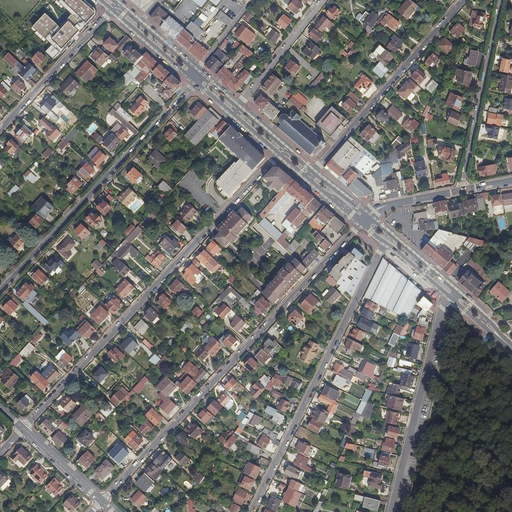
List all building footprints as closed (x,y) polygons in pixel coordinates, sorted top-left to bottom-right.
[(55,0),(70,14),(71,13),(74,15),(68,21),(67,20),(59,28),(53,23),(54,22),(45,14),(32,27),(52,45),(45,52),(53,60),(59,52),(60,53),(61,53),(70,44),(69,42),(75,36),(76,37),(94,17),(94,9),(95,9),(84,0),(83,0),(83,2),(80,0),(55,0)] [(296,13),(303,5),(296,0),(293,0),(292,2),(288,7),(296,13)] [(413,13),(418,7),(410,0),(407,0),(398,11),(409,20),(414,14),(413,13)] [(208,4),(203,14),(210,17),(215,8),(208,4)] [(335,20),(341,12),(335,7),(332,11),(330,9),(327,13),(327,14),(325,17),(330,21),(332,18),(335,20)] [(160,27),(168,16),(158,8),(150,18),(160,27)] [(232,20),(221,11),(216,17),(228,26),(232,20)] [(248,21),(252,15),(247,12),(244,17),(245,18),(244,19),(248,21)] [(365,26),(364,27),(367,30),(366,31),(367,31),(370,34),(372,31),(370,30),(371,29),(372,29),(374,27),(373,26),(376,22),(374,21),(378,16),(373,13),(371,16),(366,12),(363,17),(361,15),(357,19),(365,26)] [(399,23),(387,13),(385,16),(382,20),(383,20),(381,23),(387,28),(389,26),(394,30),(399,23)] [(482,23),(483,18),(485,18),(486,14),(478,13),(476,22),(471,21),(470,26),(477,27),(476,29),(478,29),(478,30),(480,30),(481,28),(482,28),(483,23),(482,23)] [(285,29),(291,21),(284,15),(277,24),(285,29)] [(184,30),(168,16),(160,27),(176,40),(184,30)] [(330,29),(333,24),(330,21),(325,17),(324,17),(316,27),(322,32),(324,29),(326,30),(326,29),(325,28),(326,27),(330,29)] [(202,34),(203,32),(196,27),(201,21),(197,19),(193,24),(191,22),(184,30),(176,40),(181,45),(188,51),(202,34)] [(242,41),(250,31),(245,27),(247,23),(242,19),(239,23),(243,25),(235,35),(242,41)] [(457,39),(465,30),(458,23),(450,32),(457,39)] [(273,44),(280,36),(270,28),(268,32),(270,33),(266,38),(273,44)] [(323,35),(314,29),(311,33),(312,35),(311,36),(318,42),(323,35)] [(207,51),(200,45),(206,37),(202,34),(188,51),(201,61),(209,50),(208,49),(207,51)] [(394,53),(403,42),(395,35),(389,41),(390,42),(387,46),(394,53)] [(115,49),(121,54),(122,52),(128,46),(132,41),(126,36),(117,45),(118,46),(115,49)] [(118,46),(117,45),(109,38),(103,45),(112,53),(115,49),(118,46)] [(447,54),(454,46),(445,38),(438,46),(447,54)] [(227,56),(221,51),(226,44),(224,42),(212,58),(205,65),(215,74),(223,65),(221,64),(227,56)] [(312,60),(321,49),(312,42),(303,53),(312,60)] [(228,85),(242,68),(245,65),(242,63),(240,65),(238,63),(235,68),(236,69),(232,75),(230,73),(227,70),(231,64),(232,65),(242,54),(244,56),(246,57),(246,56),(250,59),(252,58),(254,54),(243,45),(217,75),(228,85)] [(142,56),(131,47),(130,48),(128,46),(122,52),(125,54),(124,55),(135,64),(142,56)] [(27,57),(18,48),(15,51),(24,59),(25,60),(27,57)] [(105,61),(108,57),(100,49),(91,58),(100,66),(101,66),(105,61)] [(389,63),(387,62),(392,56),(385,50),(378,59),(380,61),(372,71),(381,79),(388,70),(385,67),(389,63)] [(433,68),(433,69),(441,60),(440,60),(442,57),(436,51),(433,54),(426,62),(433,68)] [(474,70),(478,52),(471,51),(468,60),(465,60),(464,64),(468,65),(468,69),(474,70)] [(46,59),(39,52),(32,60),(39,66),(46,59)] [(134,78),(152,59),(145,53),(142,56),(135,64),(126,73),(120,79),(127,86),(134,78)] [(27,83),(37,71),(25,60),(24,59),(22,61),(27,66),(25,69),(8,54),(2,59),(12,69),(18,74),(27,83)] [(245,65),(250,59),(246,56),(246,57),(244,56),(238,63),(240,65),(242,63),(245,65)] [(140,84),(148,75),(145,72),(149,68),(153,72),(159,65),(152,59),(134,78),(140,84)] [(508,73),(510,61),(502,59),(500,71),(508,73)] [(86,83),(97,70),(88,61),(76,74),(86,83)] [(295,76),(301,68),(292,61),(286,69),(295,76)] [(426,62),(423,66),(429,72),(433,68),(426,62)] [(153,72),(152,73),(160,81),(161,80),(164,82),(169,77),(167,76),(169,73),(159,65),(153,72)] [(236,91),(250,75),(242,68),(228,85),(236,91)] [(18,74),(12,69),(10,71),(15,77),(18,74)] [(420,84),(426,77),(418,70),(412,77),(420,84)] [(469,87),(472,73),(457,70),(455,76),(459,76),(457,84),(469,87)] [(318,89),(327,77),(322,73),(313,84),(318,89)] [(272,96),(282,82),(273,74),(262,88),(265,90),(272,96)] [(328,83),(333,77),(331,74),(328,77),(325,81),(328,83)] [(180,87),(180,82),(171,75),(169,77),(164,82),(158,89),(156,91),(156,92),(159,95),(165,89),(166,90),(161,94),(164,97),(167,95),(169,97),(170,98),(180,87)] [(509,93),(511,81),(511,76),(502,75),(499,91),(509,93)] [(150,85),(154,80),(149,76),(145,80),(150,85)] [(363,94),(372,83),(364,76),(354,87),(363,94)] [(27,84),(20,78),(13,86),(20,92),(27,84)] [(76,90),(80,86),(71,78),(65,85),(72,92),(74,89),(76,90)] [(432,93),(439,84),(433,79),(426,88),(432,93)] [(415,85),(409,80),(402,87),(409,92),(415,85)] [(0,97),(1,99),(10,89),(2,82),(0,84),(0,85),(0,86),(0,97)] [(72,92),(65,85),(64,85),(60,89),(68,96),(72,92)] [(355,104),(359,99),(350,91),(346,96),(349,99),(342,107),(349,113),(356,105),(355,104)] [(458,111),(463,99),(452,94),(450,98),(449,98),(446,105),(458,111)] [(60,109),(64,105),(53,95),(40,109),(56,123),(59,119),(50,111),(56,105),(60,109)] [(280,112),(261,96),(256,102),(257,105),(274,120),(280,112)] [(145,109),(143,107),(142,106),(146,102),(140,97),(136,101),(137,103),(130,110),(138,117),(145,109)] [(303,106),(292,97),(289,101),(300,110),(303,106)] [(511,113),(511,111),(511,100),(505,98),(502,111),(511,113)] [(38,100),(34,104),(39,109),(43,104),(38,100)] [(213,127),(221,118),(210,108),(208,111),(200,104),(198,107),(197,106),(189,115),(197,123),(184,137),(195,147),(213,127)] [(402,115),(392,106),(386,113),(387,114),(393,119),(396,122),(402,115)] [(425,118),(427,113),(430,108),(430,107),(427,106),(422,116),(425,118)] [(132,118),(121,107),(119,109),(117,111),(116,112),(117,112),(127,122),(128,122),(132,118)] [(341,125),(347,119),(332,107),(317,125),(331,137),(339,128),(341,130),(344,127),(341,125)] [(310,129),(300,121),(302,118),(293,111),(288,117),(286,115),(282,115),(279,119),(279,123),(281,125),(278,128),(310,156),(320,145),(323,147),(325,144),(323,142),(323,141),(322,140),(312,132),(314,130),(311,128),(310,129)] [(382,124),(389,116),(382,111),(376,118),(382,124)] [(127,122),(117,112),(114,115),(135,135),(138,132),(128,122),(127,122)] [(456,126),(461,116),(452,112),(447,122),(456,126)] [(501,126),(503,115),(498,114),(489,113),(487,123),(501,126)] [(230,127),(231,126),(221,118),(213,127),(216,130),(212,134),(219,140),(219,139),(230,127)] [(59,132),(50,124),(49,124),(43,119),(38,124),(41,126),(43,125),(49,131),(46,135),(53,141),(60,133),(59,132)] [(403,124),(401,125),(403,127),(407,130),(408,129),(412,132),(419,124),(414,120),(412,122),(408,119),(404,125),(403,124)] [(487,125),(486,131),(490,132),(488,138),(497,140),(498,139),(501,139),(502,136),(503,136),(504,130),(503,129),(487,125)] [(22,144),(30,135),(32,137),(34,134),(26,127),(25,126),(15,136),(18,138),(17,139),(15,138),(13,141),(22,149),(25,147),(22,144)] [(176,135),(179,132),(173,126),(164,136),(170,142),(172,140),(176,135)] [(373,145),(380,136),(376,133),(376,132),(369,126),(360,135),(368,142),(368,141),(373,145)] [(263,155),(230,127),(219,139),(220,140),(227,146),(229,144),(233,147),(231,149),(238,155),(241,158),(243,160),(240,163),(238,162),(237,163),(219,183),(218,184),(225,190),(231,195),(240,185),(248,176),(247,175),(253,168),(254,169),(263,159),(263,155)] [(69,142),(79,132),(75,129),(70,135),(70,134),(65,139),(69,142)] [(121,141),(128,134),(121,129),(115,136),(121,141)] [(112,151),(121,141),(115,136),(113,133),(103,144),(112,151)] [(99,143),(102,139),(97,134),(94,138),(99,143)] [(58,146),(65,139),(66,138),(64,136),(61,139),(62,140),(57,145),(58,146)] [(406,143),(398,136),(396,139),(402,145),(406,143)] [(339,177),(364,149),(351,137),(326,165),(329,168),(327,170),(329,173),(332,170),(339,177)] [(58,146),(58,147),(62,150),(65,146),(67,147),(70,144),(69,142),(65,139),(58,146)] [(402,145),(396,139),(390,145),(395,150),(402,145)] [(22,150),(11,140),(7,144),(8,146),(5,149),(15,158),(22,150)] [(238,155),(231,149),(227,146),(220,140),(219,142),(236,157),(238,155)] [(403,154),(411,148),(411,145),(410,140),(406,143),(402,145),(395,150),(396,156),(397,159),(404,157),(403,154)] [(453,163),(456,150),(439,147),(437,155),(441,156),(440,160),(453,163)] [(48,158),(53,152),(49,148),(44,154),(48,158)] [(360,177),(376,159),(364,149),(339,177),(337,180),(358,198),(374,195),(357,180),(360,177)] [(393,173),(391,164),(398,163),(397,159),(396,156),(395,150),(379,162),(380,169),(382,175),(393,173)] [(166,161),(155,151),(147,160),(154,166),(153,167),(157,170),(161,165),(162,165),(166,161)] [(98,166),(106,158),(100,152),(92,161),(97,165),(95,167),(101,172),(103,170),(98,166)] [(425,170),(423,160),(422,159),(414,160),(414,164),(417,178),(427,176),(426,173),(427,172),(426,170),(425,170)] [(33,172),(39,165),(37,162),(31,169),(33,172)] [(219,183),(237,163),(235,162),(218,182),(219,183)] [(496,174),(498,164),(478,168),(480,176),(484,175),(484,177),(496,174)] [(86,179),(94,170),(88,165),(85,168),(83,166),(81,168),(83,170),(78,175),(81,178),(83,176),(86,179)] [(247,181),(259,168),(258,166),(246,180),(247,181)] [(134,184),(141,175),(134,168),(127,175),(132,180),(131,181),(134,184)] [(279,192),(291,178),(279,168),(274,168),(264,178),(265,179),(269,183),(268,184),(267,185),(273,190),(274,189),(275,188),(279,191),(279,192)] [(382,175),(380,169),(372,175),(375,180),(377,187),(378,191),(383,190),(382,186),(384,186),(382,175)] [(24,176),(27,179),(32,175),(28,171),(24,176)] [(384,186),(385,194),(390,193),(390,190),(403,187),(399,172),(393,173),(382,175),(384,186)] [(449,184),(447,174),(440,176),(441,180),(436,181),(437,186),(449,184)] [(72,195),(82,184),(75,177),(67,185),(69,187),(67,190),(72,195)] [(269,213),(295,182),(291,178),(279,192),(259,216),(263,219),(264,219),(269,213)] [(414,190),(412,180),(404,181),(406,192),(410,192),(410,191),(414,190)] [(172,190),(163,182),(157,188),(166,196),(172,190)] [(314,198),(295,182),(269,213),(270,214),(274,214),(289,196),(289,195),(291,194),(294,197),(294,196),(298,199),(297,200),(300,203),(301,202),(302,203),(283,225),(287,229),(292,224),(295,221),(296,219),(314,198)] [(11,197),(15,193),(17,191),(19,188),(16,185),(7,194),(11,197)] [(232,196),(242,186),(240,185),(231,195),(232,196)] [(137,195),(128,187),(125,191),(126,192),(123,195),(122,194),(118,198),(126,206),(129,202),(131,202),(137,195)] [(511,202),(511,192),(502,194),(504,204),(511,202)] [(504,204),(502,194),(490,197),(493,211),(503,209),(502,205),(504,204)] [(43,219),(53,207),(42,197),(32,208),(43,219)] [(301,223),(306,217),(305,217),(309,212),(307,210),(310,208),(311,209),(315,212),(322,205),(314,198),(296,219),(301,223)] [(484,200),(483,199),(477,200),(464,202),(466,213),(465,213),(465,215),(466,220),(469,219),(467,213),(485,209),(484,200)] [(448,211),(446,201),(433,203),(436,213),(448,211)] [(104,215),(111,208),(104,202),(101,205),(100,204),(97,208),(104,215)] [(194,217),(198,213),(188,204),(184,209),(185,210),(180,216),(187,222),(193,216),(194,217)] [(465,213),(463,204),(449,207),(450,216),(454,215),(454,217),(465,215),(465,213)] [(327,225),(335,216),(324,207),(316,215),(327,225)] [(237,237),(243,230),(248,225),(247,224),(250,221),(253,218),(243,209),(237,215),(236,213),(235,212),(225,222),(224,221),(216,229),(219,231),(220,233),(215,239),(225,248),(230,242),(231,243),(237,237)] [(225,222),(235,212),(233,211),(224,221),(225,222)] [(426,224),(425,219),(427,219),(426,212),(414,215),(414,217),(415,217),(416,221),(418,220),(420,230),(439,230),(437,222),(426,224)] [(93,227),(100,220),(96,216),(95,216),(92,213),(85,220),(93,227)] [(149,224),(155,217),(153,215),(151,213),(144,219),(149,224)] [(36,229),(44,221),(36,214),(27,225),(30,228),(32,225),(36,229)] [(340,233),(346,226),(335,216),(327,225),(324,229),(320,234),(334,246),(343,236),(340,233)] [(498,228),(505,227),(503,216),(497,217),(498,228)] [(324,229),(313,218),(309,224),(317,231),(320,234),(324,229)] [(282,235),(264,219),(263,219),(259,225),(277,241),(282,235)] [(186,228),(178,221),(172,227),(180,235),(186,228)] [(256,223),(252,227),(258,233),(262,228),(256,223)] [(89,232),(81,225),(75,232),(83,239),(89,232)] [(127,235),(135,228),(131,225),(125,232),(124,231),(122,233),(127,237),(128,236),(127,235)] [(127,237),(125,240),(128,242),(130,244),(142,231),(138,226),(128,236),(127,237)] [(104,237),(108,233),(103,229),(100,233),(104,237)] [(441,246),(452,233),(439,230),(422,251),(431,259),(441,246)] [(334,246),(320,234),(317,231),(313,235),(320,242),(322,240),(324,242),(321,246),(328,252),(334,246)] [(284,240),(288,236),(284,232),(282,235),(277,241),(286,249),(290,245),(284,240)] [(18,249),(25,241),(18,234),(10,242),(18,249)] [(159,246),(167,238),(162,234),(154,242),(159,246)] [(499,245),(504,240),(500,237),(494,244),(499,245)] [(169,255),(179,245),(173,240),(171,242),(167,238),(159,246),(169,255)] [(312,245),(305,238),(300,244),(307,250),(309,248),(312,245)] [(482,247),(486,242),(470,238),(467,241),(482,247)] [(67,251),(74,244),(68,239),(58,250),(67,259),(71,254),(67,251)] [(100,251),(106,244),(102,240),(96,247),(100,251)] [(300,244),(295,240),(290,245),(286,249),(291,254),(300,244)] [(215,256),(221,249),(213,241),(207,248),(208,248),(205,251),(213,258),(215,255),(215,256)] [(482,247),(467,241),(464,245),(476,254),(482,247)] [(130,244),(128,242),(117,254),(115,251),(112,254),(117,258),(120,261),(129,251),(134,256),(138,252),(130,244)] [(438,264),(448,252),(441,246),(431,259),(438,264)] [(366,265),(368,263),(365,261),(363,263),(360,261),(365,255),(355,247),(353,249),(352,248),(351,250),(352,251),(350,253),(356,258),(360,262),(362,263),(362,264),(366,266),(367,267),(366,265)] [(307,268),(319,254),(315,250),(313,252),(309,248),(307,250),(302,256),(306,259),(302,264),(307,268)] [(338,283),(356,258),(350,253),(345,249),(342,253),(346,257),(336,267),(332,263),(328,267),(332,271),(329,275),(330,276),(338,283)] [(157,257),(155,256),(159,252),(157,251),(154,255),(153,254),(150,258),(153,261),(157,257)] [(216,262),(204,251),(198,258),(209,269),(216,262)] [(148,255),(145,258),(157,269),(160,265),(161,266),(163,264),(162,264),(166,259),(159,252),(155,256),(157,257),(153,261),(150,258),(148,255)] [(453,258),(454,257),(448,252),(438,264),(444,269),(450,261),(452,259),(453,258)] [(113,264),(115,266),(113,268),(123,277),(126,274),(127,275),(131,271),(117,258),(112,254),(110,256),(113,258),(116,260),(116,259),(117,260),(113,264)] [(64,265),(57,257),(54,260),(52,259),(47,264),(46,264),(42,267),(49,274),(53,270),(54,271),(58,267),(59,266),(61,268),(64,265)] [(292,291),(300,283),(298,281),(303,276),(302,274),(307,269),(307,268),(302,264),(296,258),(290,264),(289,264),(287,267),(284,269),(283,271),(281,273),(279,274),(277,277),(275,279),(272,283),(267,287),(267,288),(268,289),(263,294),(274,305),(279,299),(280,300),(290,290),(292,291)] [(352,296),(353,297),(367,267),(366,266),(362,264),(362,263),(360,262),(356,258),(338,283),(339,284),(341,286),(339,289),(344,293),(346,290),(352,296)] [(364,297),(408,318),(422,291),(384,258),(364,297)] [(471,259),(466,265),(487,281),(492,275),(471,259)] [(98,269),(102,265),(97,260),(92,265),(95,268),(91,271),(94,274),(95,272),(98,269)] [(200,264),(196,260),(192,264),(197,269),(200,264)] [(450,275),(457,267),(450,261),(444,269),(450,275)] [(189,281),(196,274),(189,267),(186,271),(187,272),(184,276),(189,281)] [(42,286),(48,279),(39,270),(32,277),(42,286)] [(475,295),(485,284),(469,270),(459,281),(475,295)] [(338,283),(330,276),(327,280),(335,286),(338,283)] [(131,292),(134,288),(125,280),(115,291),(123,298),(127,294),(129,291),(130,292),(131,292)] [(176,295),(184,286),(177,280),(170,288),(176,295)] [(511,293),(500,282),(492,289),(500,297),(499,298),(503,302),(511,293)] [(30,294),(35,288),(31,284),(29,286),(26,283),(19,291),(25,297),(29,293),(30,294)] [(225,299),(228,295),(232,299),(234,297),(236,299),(238,298),(241,300),(240,301),(246,307),(247,305),(249,306),(250,304),(230,286),(223,293),(221,295),(219,298),(228,306),(230,303),(225,299)] [(332,305),(341,295),(335,288),(334,288),(330,291),(324,298),(332,305)] [(282,302),(292,291),(290,290),(280,300),(282,302)] [(348,301),(352,296),(346,290),(344,293),(342,295),(348,301)] [(167,291),(163,295),(171,302),(174,299),(167,291)] [(418,304),(424,309),(427,311),(429,309),(435,313),(437,304),(435,302),(436,301),(427,293),(426,294),(422,299),(421,298),(419,301),(420,302),(418,304)] [(319,308),(322,304),(316,298),(312,295),(312,294),(300,306),(308,313),(316,305),(319,308)] [(111,299),(113,297),(111,295),(109,295),(105,299),(108,302),(109,303),(112,300),(111,299)] [(171,302),(163,295),(160,299),(161,300),(158,303),(165,309),(171,302)] [(114,315),(123,305),(113,296),(113,297),(111,299),(112,300),(109,303),(108,302),(104,306),(114,315)] [(18,307),(12,302),(15,298),(14,297),(11,300),(10,300),(3,309),(10,315),(18,307)] [(263,313),(270,305),(262,297),(258,302),(255,299),(252,302),(256,306),(254,308),(260,314),(262,312),(263,313)] [(20,303),(15,298),(12,302),(18,307),(20,303)] [(26,301),(22,305),(45,326),(48,322),(26,301)] [(376,308),(378,305),(369,301),(365,308),(374,312),(375,313),(377,310),(376,308)] [(223,319),(231,310),(225,304),(220,309),(218,308),(215,312),(223,319)] [(158,317),(162,313),(160,311),(157,308),(154,305),(146,313),(147,314),(145,316),(152,323),(158,317)] [(99,325),(108,315),(99,307),(90,317),(99,325)] [(198,313),(200,310),(197,307),(192,313),(197,318),(200,315),(198,313)] [(373,315),(374,312),(365,308),(362,315),(370,320),(371,317),(373,318),(374,316),(373,315)] [(426,321),(428,312),(427,311),(424,309),(422,310),(422,311),(414,308),(412,311),(419,314),(418,317),(420,318),(419,324),(428,326),(429,322),(426,321)] [(294,313),(288,319),(298,329),(304,323),(301,321),(304,318),(296,311),(294,313)] [(83,323),(76,331),(82,336),(83,337),(84,336),(87,339),(95,330),(85,320),(87,319),(83,315),(79,319),(83,323)] [(194,324),(197,322),(198,320),(192,315),(189,319),(194,324)] [(243,326),(246,323),(239,316),(231,325),(238,332),(241,329),(243,326)] [(156,325),(161,320),(158,317),(152,323),(155,325),(156,325)] [(377,329),(379,325),(363,317),(359,326),(370,332),(370,331),(372,327),(377,329)] [(150,327),(142,320),(134,329),(142,336),(150,327)] [(410,323),(411,322),(407,321),(407,322),(404,327),(401,334),(404,335),(408,326),(410,323)] [(186,331),(190,327),(185,323),(179,329),(185,334),(186,333),(187,332),(186,331)] [(401,334),(404,327),(401,326),(398,324),(394,333),(397,334),(400,336),(401,334)] [(424,337),(427,326),(419,324),(415,338),(422,340),(423,336),(424,337)] [(276,340),(280,337),(286,344),(292,339),(280,326),(275,330),(273,327),(268,331),(276,340)] [(77,341),(82,336),(76,331),(73,328),(66,336),(64,334),(60,338),(70,347),(74,343),(73,342),(74,340),(75,341),(76,340),(77,341)] [(360,342),(364,332),(356,328),(353,334),(351,333),(349,337),(360,342)] [(395,347),(400,336),(397,334),(394,333),(389,344),(392,346),(395,347)] [(35,344),(42,336),(39,334),(32,341),(35,344)] [(230,348),(237,341),(231,335),(230,336),(226,339),(224,337),(223,337),(219,342),(223,346),(225,347),(227,345),(230,348)] [(223,346),(219,342),(213,337),(209,341),(210,342),(208,345),(204,349),(209,354),(212,357),(219,349),(220,350),(223,346)] [(269,354),(278,343),(275,340),(274,342),(270,339),(269,339),(268,339),(267,339),(266,340),(266,342),(264,345),(266,347),(264,349),(269,354)] [(355,352),(359,343),(350,339),(346,348),(348,349),(355,352)] [(129,354),(137,346),(132,342),(130,344),(126,340),(121,346),(129,354)] [(152,347),(144,340),(142,342),(150,350),(152,347)] [(175,344),(170,340),(167,343),(172,348),(175,344)] [(316,350),(319,345),(310,341),(307,346),(305,345),(303,349),(306,350),(304,354),(301,360),(309,364),(312,358),(314,355),(315,355),(316,356),(318,351),(316,350)] [(26,357),(34,348),(29,343),(20,352),(23,355),(26,357)] [(406,357),(417,359),(420,345),(409,343),(406,357)] [(389,358),(395,347),(392,346),(386,357),(389,358)] [(203,361),(209,354),(204,349),(201,347),(195,354),(203,361)] [(127,359),(122,355),(122,354),(116,348),(112,352),(111,351),(108,354),(110,356),(108,358),(114,364),(119,358),(122,360),(124,362),(127,359)] [(262,366),(271,356),(269,354),(264,349),(254,360),(262,366)] [(59,361),(57,364),(62,370),(72,359),(62,350),(55,357),(59,361)] [(161,360),(155,354),(149,361),(154,367),(155,366),(157,364),(161,360)] [(160,367),(169,358),(166,355),(161,360),(157,364),(160,367)] [(15,367),(22,360),(20,358),(17,356),(10,363),(15,367)] [(252,372),(258,364),(251,358),(245,366),(252,372)] [(373,373),(376,366),(364,360),(359,371),(364,374),(378,381),(379,379),(379,378),(374,376),(375,374),(373,373)] [(200,372),(190,362),(182,370),(193,380),(193,379),(197,383),(207,373),(203,369),(200,372)] [(350,381),(353,374),(343,369),(344,367),(338,363),(333,372),(338,374),(347,379),(350,381)] [(50,383),(59,374),(51,367),(49,369),(48,367),(44,372),(48,375),(45,379),(50,383)] [(362,379),(364,374),(359,371),(350,367),(348,371),(357,375),(356,376),(362,379)] [(104,380),(109,374),(101,368),(93,377),(100,384),(104,380)] [(9,388),(18,379),(8,369),(2,376),(4,377),(1,380),(9,388)] [(33,380),(21,369),(18,372),(27,380),(31,383),(33,380)] [(301,382),(281,372),(278,379),(299,390),(301,386),(299,385),(301,382)] [(37,384),(43,378),(43,377),(40,374),(34,381),(37,384)] [(196,384),(185,374),(176,384),(187,394),(196,384)] [(343,387),(347,379),(338,374),(334,383),(343,387)] [(411,388),(414,376),(404,374),(401,385),(403,386),(408,387),(409,387),(411,388)] [(167,397),(177,386),(165,375),(163,377),(165,379),(157,388),(162,392),(164,394),(167,397)] [(133,389),(138,394),(144,387),(143,386),(148,379),(145,376),(133,389)] [(266,385),(271,379),(268,376),(260,384),(265,389),(267,386),(266,385)] [(275,385),(276,383),(276,381),(277,380),(276,379),(273,377),(267,386),(265,389),(275,394),(280,396),(294,403),(296,400),(289,396),(289,397),(274,390),(274,389),(272,388),(273,385),(275,385)] [(43,391),(49,384),(43,378),(37,384),(36,385),(43,391)] [(229,390),(237,382),(233,378),(230,381),(229,380),(227,382),(228,383),(225,386),(229,390)] [(24,391),(30,384),(26,381),(20,388),(24,391)] [(256,389),(251,394),(256,399),(265,389),(260,384),(257,381),(252,386),(256,389)] [(389,387),(387,394),(392,395),(392,396),(398,397),(401,389),(408,390),(408,387),(403,386),(401,385),(395,384),(393,388),(389,387)] [(374,388),(373,391),(374,391),(380,393),(380,392),(385,393),(386,385),(385,385),(384,387),(381,387),(381,390),(374,388)] [(335,401),(339,392),(326,386),(322,394),(335,401)] [(125,398),(129,394),(122,388),(110,401),(117,407),(125,398)] [(130,397),(135,392),(132,390),(131,392),(129,394),(125,398),(128,401),(131,398),(130,397)] [(376,404),(377,400),(374,399),(374,396),(373,395),(374,391),(373,391),(373,392),(370,396),(367,402),(374,404),(376,404)] [(162,392),(158,396),(165,402),(160,407),(168,414),(176,405),(167,397),(164,394),(162,392)] [(225,393),(217,401),(228,411),(233,405),(233,401),(231,400),(231,399),(225,393)] [(33,401),(26,395),(18,404),(24,410),(33,401)] [(338,403),(322,395),(320,399),(331,405),(327,411),(330,412),(332,414),(338,403)] [(401,411),(404,399),(398,397),(392,396),(391,395),(388,407),(401,411)] [(247,406),(236,396),(235,398),(246,409),(247,410),(248,410),(250,407),(247,405),(247,406)] [(67,413),(76,404),(68,397),(60,406),(67,413)] [(286,412),(290,403),(282,399),(280,403),(278,407),(278,408),(286,412)] [(365,407),(367,403),(364,401),(362,400),(356,412),(357,412),(361,414),(363,412),(364,409),(365,407)] [(215,415),(222,407),(215,401),(208,408),(215,415)] [(104,420),(114,409),(115,408),(109,402),(98,413),(104,420)] [(81,423),(90,413),(83,406),(74,416),(81,423)] [(266,411),(275,416),(273,419),(271,423),(276,425),(277,422),(280,424),(284,416),(276,412),(277,410),(268,406),(266,411)] [(213,415),(205,408),(197,416),(205,423),(213,415)] [(324,424),(330,412),(327,411),(323,409),(322,412),(315,408),(311,417),(313,418),(324,423),(324,424)] [(163,417),(160,414),(159,415),(152,409),(146,416),(156,426),(163,418),(162,418),(163,417)] [(237,420),(242,423),(244,420),(247,416),(250,412),(248,410),(247,410),(246,409),(243,413),(241,412),(238,416),(236,418),(237,420)] [(398,417),(400,413),(389,410),(386,422),(397,425),(398,421),(398,417)] [(258,424),(261,418),(260,417),(250,412),(247,416),(244,420),(242,423),(244,425),(247,420),(246,420),(248,417),(250,418),(248,421),(247,423),(252,425),(254,422),(258,424)] [(356,425),(361,416),(361,414),(357,412),(356,412),(352,421),(351,423),(352,423),(356,425)] [(104,420),(98,413),(95,417),(102,423),(104,420)] [(358,429),(364,417),(361,416),(356,425),(355,428),(358,429)] [(319,433),(324,423),(313,418),(309,428),(319,433)] [(56,429),(46,419),(40,426),(45,431),(44,432),(49,436),(56,429)] [(151,432),(154,428),(147,421),(139,430),(145,435),(149,430),(151,432)] [(61,433),(67,426),(63,422),(59,426),(56,429),(59,431),(52,439),(60,446),(67,439),(61,433)] [(203,431),(195,423),(192,427),(190,428),(188,427),(185,430),(195,439),(203,431)] [(242,423),(234,434),(239,437),(245,440),(248,442),(249,440),(239,434),(245,425),(244,425),(242,423)] [(352,434),(354,428),(355,428),(356,425),(352,423),(346,434),(348,435),(350,436),(352,434)] [(386,433),(385,436),(396,439),(399,428),(388,426),(388,429),(389,429),(388,433),(386,433)] [(270,437),(272,433),(273,432),(265,428),(262,433),(263,434),(270,437)] [(83,450),(93,439),(85,431),(75,441),(83,450)] [(183,445),(189,439),(182,432),(179,436),(178,434),(175,437),(176,438),(183,445)] [(218,439),(226,446),(232,437),(230,434),(225,439),(221,436),(218,439)] [(234,444),(238,438),(239,437),(234,434),(234,435),(232,437),(226,446),(225,447),(230,449),(231,448),(234,444)] [(266,449),(271,440),(273,441),(274,442),(273,444),(278,446),(280,442),(276,440),(270,437),(263,434),(259,442),(263,444),(261,446),(266,449)] [(135,450),(143,441),(137,435),(129,444),(135,450)] [(391,454),(395,441),(386,438),(385,443),(382,442),(382,445),(380,451),(382,452),(390,454),(391,454)] [(186,447),(192,441),(189,439),(183,445),(186,447)] [(297,451),(300,452),(309,457),(312,450),(308,448),(310,445),(305,442),(304,444),(300,441),(296,448),(298,449),(297,451)] [(258,453),(260,449),(253,445),(253,444),(250,443),(249,444),(247,448),(258,453)] [(119,463),(129,453),(119,444),(110,454),(119,463)] [(32,458),(21,447),(11,458),(15,462),(17,460),(24,466),(32,458)] [(184,466),(190,459),(181,450),(174,457),(184,466)] [(95,459),(87,451),(78,460),(86,467),(95,459)] [(167,466),(173,460),(164,452),(153,463),(162,471),(166,466),(167,466)] [(305,466),(309,459),(311,460),(312,458),(309,457),(300,452),(296,459),(297,459),(296,462),(295,462),(294,464),(310,473),(312,469),(305,466)] [(387,466),(390,454),(382,452),(378,465),(383,466),(383,465),(387,466)] [(268,468),(271,462),(266,459),(266,460),(261,458),(258,464),(268,468)] [(108,475),(114,468),(106,460),(95,472),(101,478),(106,473),(108,475)] [(154,482),(163,472),(162,471),(153,463),(145,472),(149,475),(148,476),(154,482)] [(255,479),(260,468),(250,463),(244,473),(255,479)] [(47,476),(42,470),(43,469),(39,466),(38,467),(36,465),(28,472),(40,483),(47,476)] [(297,469),(294,467),(289,465),(285,474),(297,479),(301,471),(297,469)] [(201,486),(205,479),(206,480),(210,474),(209,473),(207,472),(206,474),(204,476),(199,484),(198,485),(201,486)] [(380,482),(382,474),(373,472),(371,477),(370,485),(382,488),(383,483),(380,482)] [(199,484),(204,476),(201,473),(197,477),(196,476),(193,479),(199,484)] [(145,492),(154,482),(148,476),(145,474),(136,483),(145,492)] [(348,489),(351,477),(340,474),(337,486),(348,489)] [(250,490),(254,481),(246,477),(241,486),(250,490)] [(305,485),(293,479),(292,480),(290,479),(287,485),(289,486),(289,487),(301,493),(305,485)] [(61,491),(56,487),(57,486),(52,480),(45,488),(55,498),(61,491)] [(190,497),(177,485),(174,487),(187,499),(190,497)] [(301,493),(289,487),(287,492),(285,492),(284,495),(285,496),(283,501),(294,507),(301,493)] [(247,501),(250,493),(239,488),(237,490),(240,491),(236,499),(233,498),(232,501),(241,506),(244,500),(247,501)] [(144,500),(146,497),(138,490),(131,499),(138,506),(141,503),(142,505),(146,501),(144,500)] [(355,494),(354,499),(365,502),(364,506),(377,509),(379,500),(355,494)] [(72,511),(80,505),(76,501),(71,496),(63,505),(70,511),(72,511)] [(276,511),(281,500),(280,500),(273,496),(267,507),(276,511)] [(317,511),(318,511),(323,501),(319,500),(318,502),(313,511),(317,511)]
